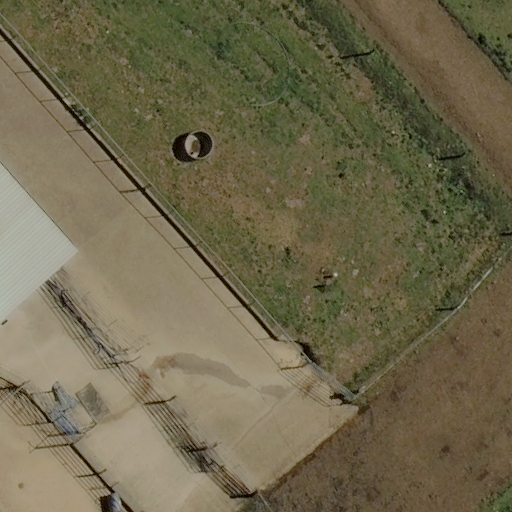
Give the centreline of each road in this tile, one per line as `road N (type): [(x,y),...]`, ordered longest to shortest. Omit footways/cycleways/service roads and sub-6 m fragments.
road 1 (track): [(205,511),(0,278)]
road 2 (track): [(511,429),(419,511)]
